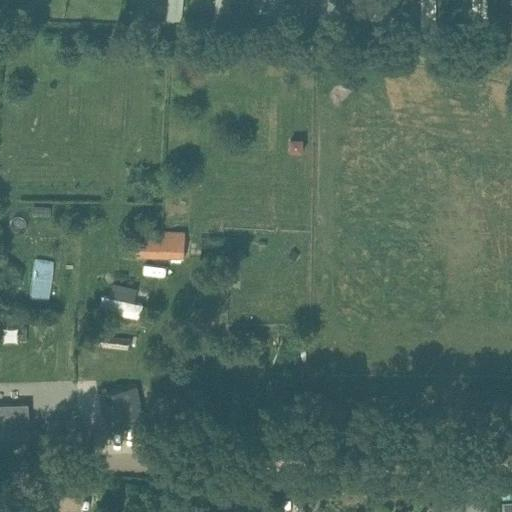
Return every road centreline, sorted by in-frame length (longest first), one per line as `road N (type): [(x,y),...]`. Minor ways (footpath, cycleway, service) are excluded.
road 1 (residential): [(511,468),(191,467)]
road 2 (residential): [(191,467),(0,464)]
